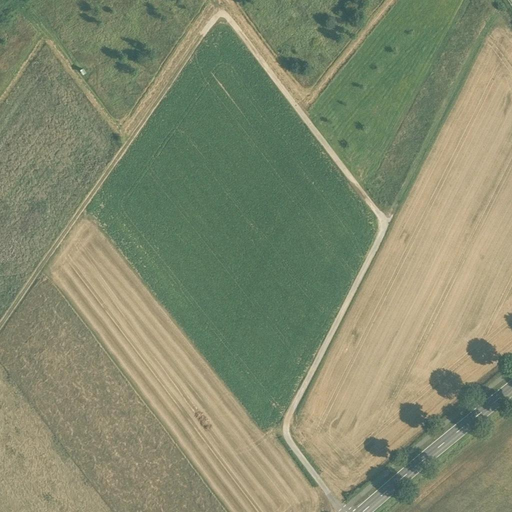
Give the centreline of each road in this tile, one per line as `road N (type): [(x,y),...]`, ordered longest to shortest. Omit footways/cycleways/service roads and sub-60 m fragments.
road 1 (track): [(340,511),(284,431),(386,225),(222,13)]
road 2 (track): [(0,325),(222,13)]
road 3 (track): [(494,12),(386,225)]
road 4 (tertiary): [(363,511),(511,389)]
